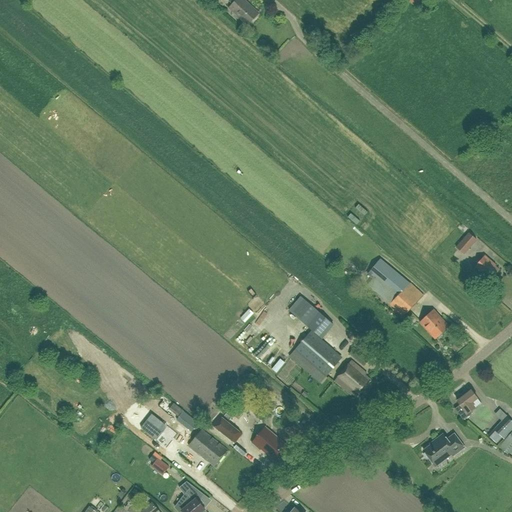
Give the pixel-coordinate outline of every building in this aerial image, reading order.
[(258,14),(242,0),(227,0),(232,5),(228,9),(247,26),(258,14)] [(359,210),(367,215),(369,211),(362,206),(359,210)] [(477,240),(469,233),(456,248),(464,255),(477,240)] [(495,265),(484,256),(475,267),(490,280),(499,270),(494,266),(495,265)] [(410,284),(380,259),(367,276),(359,269),(355,274),(389,306),(390,305),(404,318),(424,296),(410,284)] [(333,326),(301,298),(290,311),(322,339),(333,326)] [(247,323),(257,313),(251,308),(242,318),(247,323)] [(448,328),(432,311),(420,322),(436,339),(448,328)] [(243,335),(250,342),(268,324),(261,317),(243,335)] [(341,359),(312,332),(295,351),(325,377),(341,359)] [(346,354),(351,345),(347,343),(342,352),(346,354)] [(274,369),(288,382),(298,371),(284,358),(274,369)] [(366,374),(350,361),(333,381),(354,399),(370,380),(365,375),(366,374)] [(477,399),(470,391),(457,401),(460,405),(454,409),(462,420),(471,414),(469,412),(474,408),(471,403),(477,399)] [(196,421),(174,404),(171,409),(181,417),(177,421),(189,430),(196,421)] [(494,430),(505,440),(511,431),(511,421),(506,416),(494,430)] [(243,435),(222,417),(213,427),(235,444),(243,435)] [(287,446),(264,427),(251,443),(259,450),(261,448),(275,460),(287,446)] [(227,450),(201,430),(188,446),(214,467),(227,450)] [(511,432),(500,448),(509,455),(510,454),(511,455),(511,432)] [(464,448),(453,434),(446,440),(442,434),(433,441),(434,442),(423,451),(425,453),(424,454),(424,456),(426,459),(427,459),(428,458),(433,464),(449,451),(452,456),(464,448)] [(154,467),(165,476),(172,467),(160,458),(154,467)] [(180,511),(181,511),(182,511),(201,511),(204,510),(198,502),(203,495),(185,483),(178,489),(184,496),(175,507),(178,511),(180,511)] [(159,511),(152,503),(142,511),(159,511)]
